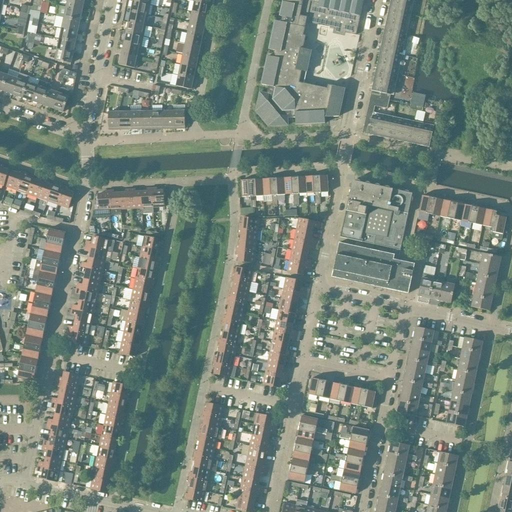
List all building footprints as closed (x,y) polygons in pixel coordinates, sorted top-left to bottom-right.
[(84,0),(81,0),(67,0),(66,8),(82,11),(84,0)] [(275,21),(269,50),(276,51),(274,58),(267,57),(261,85),(268,87),(267,94),(260,93),(255,112),(268,127),(287,126),(287,119),(295,118),(295,125),(325,124),(324,118),(339,117),(344,89),(327,85),(327,89),(304,84),(311,51),(303,49),(305,36),(303,36),(306,23),(340,30),(340,32),(356,35),(363,0),(285,0),(285,2),(283,2),(280,16),(282,17),(281,22),(275,21)] [(390,0),(389,11),(407,15),(410,0),(390,0)] [(150,5),(132,2),(130,12),(147,16),(150,5)] [(211,6),(194,2),(192,12),(209,16),(211,6)] [(82,11),(66,8),(59,6),(57,17),(64,18),(80,22),(82,11)] [(38,24),(39,20),(40,13),(32,11),(29,22),(38,24)] [(389,11),(384,31),(403,35),(407,15),(389,11)] [(147,16),(130,12),(128,23),(145,26),(147,16)] [(209,16),(192,12),(189,23),(207,27),(209,16)] [(80,22),(64,18),(61,29),(77,32),(80,22)] [(37,27),(38,24),(29,22),(27,32),(36,34),(37,27)] [(145,26),(128,23),(126,33),(143,37),(145,26)] [(207,27),(189,23),(187,34),(204,37),(207,27)] [(77,32),(61,29),(59,39),(75,43),(77,32)] [(384,31),(380,51),(399,55),(403,35),(384,31)] [(143,37),(126,33),(123,44),(141,48),(143,37)] [(204,37),(187,34),(185,44),(202,48),(204,37)] [(75,43),(59,39),(57,50),(73,53),(75,43)] [(141,48),(123,44),(121,55),(138,58),(141,48)] [(202,48),(185,44),(183,55),(200,58),(202,48)] [(73,53),(57,50),(54,61),(70,64),(73,53)] [(380,51),(376,71),(394,75),(399,55),(380,51)] [(138,58),(121,55),(119,65),(136,69),(138,58)] [(200,58),(183,55),(180,65),(197,69),(200,58)] [(197,69),(180,65),(178,76),(195,80),(197,69)] [(77,74),(70,72),(66,70),(64,76),(63,78),(67,80),(68,77),(75,80),(77,74)] [(376,71),(371,91),(390,95),(394,75),(376,71)] [(19,74),(17,79),(12,95),(22,98),(27,83),(29,77),(19,74)] [(17,79),(7,76),(2,91),(12,95),(17,79)] [(195,80),(178,76),(176,87),(193,91),(195,80)] [(39,81),(37,86),(32,102),(42,105),(48,90),(50,84),(39,81)] [(37,86),(27,83),(22,98),(32,102),(37,86)] [(60,90),(58,94),(58,93),(52,109),(63,113),(70,93),(69,91),(61,89),(60,90)] [(58,93),(48,90),(42,105),(52,109),(58,93)] [(387,109),(390,95),(371,91),(362,134),(368,135),(372,117),(375,107),(387,109)] [(413,94),(410,105),(417,107),(423,108),(425,97),(413,94)] [(130,112),(119,113),(119,130),(130,130),(130,112)] [(141,112),(130,112),(130,130),(141,130),(141,112)] [(152,112),(141,112),(141,130),(152,130),(152,112)] [(162,112),(152,112),(152,130),(163,130),(162,112)] [(173,112),(162,112),(163,130),(173,129),(173,112)] [(185,129),(184,116),(184,112),(173,112),(173,129),(185,129)] [(108,113),(108,130),(119,130),(119,113),(108,113)] [(393,121),(372,117),(368,135),(389,140),(393,121)] [(413,125),(393,121),(389,140),(409,144),(413,125)] [(433,130),(413,125),(409,144),(429,148),(433,130)] [(4,166),(0,165),(0,185),(3,186),(9,171),(3,169),(4,166)] [(17,174),(12,172),(6,187),(17,191),(23,173),(18,172),(17,174)] [(28,175),(23,173),(17,191),(27,195),(32,179),(27,177),(28,175)] [(327,176),(316,177),(317,193),(320,193),(328,193),(327,176)] [(305,177),(295,178),(296,195),(298,195),(306,194),(305,177)] [(316,177),(305,177),(306,194),(315,194),(315,199),(320,199),(320,193),(317,193),(316,177)] [(295,178),(284,179),(285,195),(293,195),(293,200),(298,200),(298,195),(296,195),(295,178)] [(38,181),(32,179),(27,195),(37,198),(43,180),(39,179),(38,181)] [(273,179),(262,180),(263,197),(272,196),(272,201),(277,201),(277,196),(274,196),(273,179)] [(284,179),(273,179),(274,196),(277,196),(285,195),(284,179)] [(48,182),(43,180),(37,198),(47,202),(53,186),(47,184),(48,182)] [(262,180),(251,181),(252,197),(255,197),(263,197),(262,180)] [(251,181),(240,181),(241,198),(250,197),(250,203),(255,202),(255,197),(252,197),(251,181)] [(406,221),(410,201),(413,202),(414,197),(412,194),(410,194),(409,193),(409,192),(408,192),(407,191),(406,191),(405,191),(404,192),(403,192),(400,191),(399,190),(398,189),(397,189),(396,189),(395,189),(394,190),(393,190),(390,189),(390,188),(389,188),(388,187),(387,187),(386,187),(385,187),(384,188),(380,187),(380,186),(379,186),(378,185),(377,185),(376,185),(375,185),(374,186),(371,185),(370,184),(369,183),(368,183),(367,183),(366,183),(365,183),(364,184),(361,183),(361,182),(360,182),(360,181),(359,181),(358,181),(357,181),(356,181),(355,181),(354,182),(352,181),(352,183),(351,184),(350,184),(350,185),(349,186),(349,187),(349,188),(350,189),(350,190),(340,238),(400,251),(405,227),(406,226),(407,225),(407,224),(407,223),(407,222),(406,221)] [(58,188),(53,186),(47,202),(58,205),(64,187),(59,186),(58,188)] [(69,189),(64,187),(58,205),(68,209),(74,193),(68,191),(69,189)] [(147,192),(141,192),(142,209),(142,215),(153,214),(153,208),(152,189),(147,189),(147,192)] [(157,189),(152,189),(153,208),(164,207),(163,191),(157,191),(157,189)] [(132,215),(131,209),(130,190),(125,191),(125,193),(119,193),(121,216),(132,215)] [(142,209),(141,192),(135,192),(135,190),(130,190),(131,209),(142,209)] [(114,191),(109,192),(110,216),(121,216),(119,193),(114,194),(114,191)] [(104,194),(97,195),(98,202),(95,202),(92,217),(110,216),(109,192),(103,192),(104,194)] [(429,215),(433,199),(422,196),(417,219),(428,221),(429,215)] [(443,201),(433,199),(429,215),(440,217),(443,201)] [(19,211),(20,207),(22,202),(15,200),(13,205),(12,205),(11,208),(19,211)] [(454,203),(443,201),(440,217),(450,219),(454,203)] [(465,205),(454,203),(450,219),(461,222),(465,205)] [(475,208),(465,205),(461,222),(472,224),(475,208)] [(486,210),(475,208),(472,224),(482,226),(486,210)] [(497,212),(486,210),(482,226),(492,228),(493,228),(495,216),(496,216),(497,212)] [(503,235),(506,219),(496,216),(495,216),(493,228),(492,228),(491,232),(492,232),(491,238),(502,241),(503,235)] [(258,231),(259,220),(242,218),(242,224),(239,224),(239,229),(258,231)] [(320,223),(298,219),(296,230),(312,233),(313,228),(319,229),(320,223)] [(65,233),(49,229),(47,240),(63,244),(65,233)] [(256,242),(258,231),(239,229),(238,234),(241,234),(240,240),(256,242)] [(312,233),(296,230),(294,240),(315,245),(316,240),(311,239),(312,233)] [(424,239),(425,236),(426,231),(419,230),(419,234),(417,234),(416,237),(424,239)] [(114,241),(93,237),(92,243),(86,242),(85,247),(107,251),(112,252),(114,241)] [(163,241),(144,237),(142,248),(158,251),(159,246),(162,246),(163,241)] [(63,244),(47,240),(44,251),(60,254),(63,244)] [(255,253),(256,242),(240,240),(239,246),(237,246),(237,251),(255,253)] [(315,245),(294,240),(291,251),(308,254),(309,249),(314,250),(315,245)] [(394,255),(339,243),(331,278),(364,285),(408,294),(414,265),(393,260),(394,255)] [(110,263),(112,252),(107,251),(85,247),(84,252),(89,253),(88,258),(110,263)] [(158,251),(142,248),(139,258),(158,262),(159,257),(157,257),(158,251)] [(60,254),(44,251),(42,261),(58,265),(60,254)] [(254,264),(255,253),(237,251),(236,256),(238,256),(238,262),(254,264)] [(308,254),(291,251),(289,262),(311,266),(312,261),(306,260),(308,254)] [(272,266),(274,257),(271,256),(271,254),(266,253),(265,257),(266,257),(264,265),(269,266),(272,266)] [(500,258),(483,254),(480,265),(498,269),(500,258)] [(108,272),(110,263),(88,258),(87,264),(82,263),(81,268),(102,273),(105,273),(108,272)] [(158,262),(139,258),(137,269),(153,272),(155,267),(157,267),(158,262)] [(58,265),(42,261),(40,272),(56,276),(58,265)] [(311,266),(289,262),(287,273),(303,276),(304,270),(310,271),(311,266)] [(498,269),(480,265),(478,275),(496,279),(498,269)] [(100,283),(102,273),(81,268),(80,273),(85,274),(84,279),(100,283)] [(250,282),(253,271),(236,268),(235,274),(233,273),(232,278),(250,282)] [(153,272),(137,269),(135,279),(154,283),(155,278),(152,278),(153,272)] [(56,276),(40,272),(37,283),(54,286),(56,276)] [(429,299),(433,281),(434,276),(423,274),(418,296),(429,299)] [(496,279),(478,275),(476,286),(493,290),(496,279)] [(248,293),(250,282),(232,278),(231,283),(233,284),(232,289),(248,293)] [(302,282),(286,278),(283,289),(305,294),(306,289),(301,288),(302,282)] [(28,280),(23,280),(20,279),(18,287),(22,288),(22,285),(26,286),(28,280)] [(100,283),(84,279),(83,285),(77,284),(76,289),(98,294),(100,283)] [(154,283),(135,279),(133,290),(149,293),(150,288),(152,288),(154,283)] [(443,283),(433,281),(429,299),(440,301),(443,283)] [(54,286),(37,283),(35,293),(51,297),(54,286)] [(455,286),(443,283),(440,301),(451,303),(455,286)] [(493,290),(476,286),(474,297),(491,300),(493,290)] [(98,294),(76,289),(75,294),(80,295),(79,301),(95,304),(98,294)] [(232,289),(231,295),(228,294),(227,299),(246,303),(248,293),(232,289)] [(305,294),(283,289),(281,300),(297,303),(298,298),(304,299),(305,294)] [(149,293),(133,290),(130,301),(149,305),(150,299),(148,299),(149,293)] [(51,297),(35,293),(33,304),(49,307),(51,297)] [(491,300),(474,297),(471,308),(489,312),(491,300)] [(246,303),(227,299),(226,304),(229,305),(227,310),(243,314),(246,303)] [(297,303),(281,300),(279,310),(300,315),(301,310),(296,309),(297,303)] [(95,304),(79,301),(78,306),(73,305),(72,310),(93,315),(95,304)] [(149,305),(130,301),(128,311),(144,315),(146,309),(148,310),(149,305)] [(49,307),(33,304),(31,314),(47,318),(49,307)] [(93,315),(72,310),(70,315),(76,316),(75,322),(91,325),(93,315)] [(243,314),(227,310),(226,316),(224,316),(223,321),(241,325),(243,314)] [(300,315),(279,310),(276,321),(293,324),(294,319),(299,320),(300,315)] [(144,315),(128,311),(126,322),(144,326),(145,321),(143,320),(144,315)] [(47,318),(31,314),(28,325),(44,329),(47,318)] [(241,325),(223,321),(222,326),(224,326),(223,332),(239,335),(241,325)] [(293,324),(276,321),(274,332),(296,336),(297,331),(291,330),(293,324)] [(91,325),(75,322),(73,328),(68,326),(67,331),(88,336),(91,325)] [(144,326),(126,322),(124,332),(140,336),(141,330),(143,331),(144,326)] [(44,329),(28,325),(26,336),(42,339),(44,329)] [(433,331),(416,328),(413,339),(431,343),(431,345),(436,346),(437,341),(432,340),(433,331)] [(88,336),(67,331),(66,336),(71,337),(70,343),(86,347),(88,336)] [(140,336),(124,332),(121,343),(140,347),(141,342),(139,341),(140,336)] [(239,335),(223,332),(222,337),(219,337),(218,342),(237,346),(239,335)] [(296,336),(274,332),(272,342),(288,346),(289,340),(294,341),(296,336)] [(42,339),(26,336),(24,346),(40,350),(42,339)] [(482,342),(465,338),(462,349),(480,353),(482,342)] [(431,343),(413,339),(411,349),(429,353),(431,345),(431,343)] [(237,346),(218,342),(217,347),(219,347),(218,353),(234,356),(237,346)] [(288,346),(272,342),(270,353),(291,358),(292,353),(287,352),(288,346)] [(140,347),(121,343),(119,354),(135,357),(136,351),(139,352),(140,347)] [(40,350),(24,346),(22,357),(38,360),(40,350)] [(429,353),(411,349),(409,360),(427,364),(426,366),(431,367),(432,362),(427,361),(429,353)] [(480,353),(462,349),(460,360),(478,364),(480,353)] [(234,356),(218,353),(217,359),(215,358),(214,363),(232,367),(234,356)] [(291,358),(270,353),(267,364),(284,367),(285,361),(290,363),(291,358)] [(38,360),(22,357),(19,367),(35,371),(38,360)] [(427,364),(409,360),(407,370),(424,374),(426,366),(427,364)] [(478,364),(460,360),(458,370),(475,374),(478,364)] [(236,368),(232,367),(214,363),(213,368),(215,369),(214,375),(234,379),(236,368)] [(284,367),(267,364),(265,374),(286,379),(288,374),(282,373),(284,367)] [(35,371),(19,367),(17,378),(33,382),(35,371)] [(424,374),(407,370),(404,381),(422,385),(421,387),(427,388),(427,384),(422,383),(424,374)] [(475,374),(458,370),(455,381),(473,385),(475,374)] [(80,376),(64,372),(63,378),(57,377),(56,382),(78,387),(80,376)] [(286,379),(265,374),(263,385),(279,389),(280,383),(285,384),(286,379)] [(322,381),(311,379),(308,395),(319,397),(322,381)] [(333,383),(322,381),(319,397),(329,400),(333,383)] [(422,385),(404,381),(402,391),(420,395),(421,387),(422,385)] [(473,385),(455,381),(453,391),(471,395),(473,385)] [(78,387),(56,382),(55,387),(60,388),(59,394),(75,397),(78,387)] [(129,386),(113,383),(110,394),(129,398),(130,393),(128,392),(129,386)] [(343,386),(333,383),(329,400),(340,402),(343,386)] [(354,388),(343,386),(340,402),(350,404),(354,388)] [(365,390),(354,388),(350,404),(361,407),(365,390)] [(376,393),(365,390),(361,407),(372,409),(376,393)] [(420,395),(402,391),(400,402),(417,406),(417,408),(422,409),(423,405),(418,404),(420,395)] [(471,395),(453,391),(451,402),(469,406),(471,395)] [(75,397),(59,394),(58,399),(53,398),(52,403),(73,408),(75,397)] [(129,398),(110,394),(108,404),(124,408),(126,402),(128,403),(129,398)] [(417,406),(400,402),(397,413),(415,417),(417,408),(417,406)] [(469,406),(451,402),(449,413),(466,416),(469,406)] [(73,408),(52,403),(51,408),(56,409),(55,415),(71,419),(73,408)] [(124,408),(108,404),(106,415),(124,419),(125,414),(123,413),(124,408)] [(207,404),(206,410),(204,409),(203,414),(221,418),(224,407),(207,404)] [(243,410),(242,420),(251,421),(253,411),(243,410)] [(466,416),(449,413),(446,424),(464,428),(466,416)] [(221,418),(203,414),(202,419),(204,420),(203,425),(219,429),(221,418)] [(273,418),(256,414),(254,425),(276,430),(277,425),(271,424),(273,418)] [(71,419),(55,415),(53,421),(48,419),(47,425),(69,429),(71,419)] [(124,419),(106,415),(104,426),(120,429),(121,423),(123,424),(124,419)] [(302,416),(299,427),(315,431),(316,428),(318,420),(302,416)] [(69,429),(47,425),(46,430),(51,431),(50,436),(66,440),(69,429)] [(223,429),(219,429),(203,425),(202,431),(199,430),(198,435),(217,439),(221,440),(223,429)] [(276,430),(254,425),(252,436),(268,439),(269,434),(275,435),(276,430)] [(120,429),(104,426),(101,436),(120,440),(121,435),(119,435),(120,429)] [(299,427),(297,438),(313,441),(315,433),(320,434),(321,429),(316,428),(315,431),(299,427)] [(369,431),(353,427),(351,436),(346,435),(345,439),(350,441),(350,438),(367,441),(369,431)] [(217,439),(198,435),(197,440),(199,441),(198,446),(214,450),(217,439)] [(66,440),(50,436),(49,442),(44,441),(42,446),(64,451),(66,440)] [(120,440),(101,436),(99,447),(115,450),(116,445),(119,445),(120,440)] [(268,439),(252,436),(250,446),(271,451),(272,446),(267,445),(268,439)] [(297,438),(295,448),(311,452),(312,449),(313,441),(297,438)] [(350,438),(350,441),(348,449),(364,452),(367,441),(350,438)] [(409,446),(391,442),(389,453),(406,457),(406,459),(411,460),(412,456),(407,455),(409,446)] [(64,451),(42,446),(41,451),(47,452),(45,458),(62,461),(64,451)] [(198,446),(197,452),(195,451),(194,456),(212,460),(214,450),(198,446)] [(271,451),(250,446),(247,457),(264,460),(265,455),(270,456),(271,451)] [(115,450),(99,447),(97,458),(115,461),(116,456),(114,456),(115,450)] [(309,462),(310,454),(316,455),(317,450),(312,449),(311,452),(295,448),(292,459),(309,462)] [(364,452),(348,449),(346,457),(341,456),(340,461),(345,462),(346,459),(362,463),(364,452)] [(406,457),(389,453),(387,464),(404,468),(406,459),(406,457)] [(458,456),(440,453),(438,464),(455,468),(458,456)] [(212,460),(194,456),(192,462),(195,462),(194,468),(210,471),(212,460)] [(264,460),(247,457),(245,467),(266,472),(268,467),(262,466),(264,460)] [(62,461),(45,458),(44,463),(39,462),(38,467),(59,472),(62,461)] [(115,461),(97,458),(94,468),(111,472),(112,466),(114,466),(115,461)] [(309,462),(292,459),(290,469),(306,473),(307,470),(309,462)] [(346,459),(345,462),(344,470),(360,473),(362,463),(346,459)] [(404,468),(387,464),(384,474),(402,478),(401,480),(407,481),(407,477),(402,476),(404,468)] [(455,468),(438,464),(435,474),(453,478),(455,468)] [(59,472),(38,467),(37,472),(42,473),(41,479),(57,483),(59,472)] [(266,472),(245,467),(243,478),(259,482),(260,476),(265,477),(266,472)] [(111,472),(94,468),(92,479),(111,483),(112,478),(109,477),(111,472)] [(194,468),(192,473),(190,473),(189,478),(208,482),(210,471),(194,468)] [(290,469),(288,480),(304,484),(306,475),(311,476),(312,471),(307,470),(306,473),(290,469)] [(360,473),(344,470),(342,478),(337,477),(336,482),(341,483),(341,480),(358,484),(360,473)] [(402,478),(384,474),(382,485),(400,489),(401,480),(402,478)] [(453,478),(435,474),(433,485),(451,489),(453,478)] [(511,475),(507,474),(506,478),(505,478),(503,486),(511,487),(511,475)] [(208,482),(189,478),(188,483),(190,483),(189,489),(205,492),(208,482)] [(259,482),(243,478),(240,489),(262,493),(263,488),(258,487),(259,482)] [(111,483),(92,479),(90,490),(106,493),(107,487),(110,488),(111,483)] [(358,484),(341,480),(341,483),(339,491),(355,495),(358,484)] [(400,489),(382,485),(380,496),(397,500),(397,502),(402,503),(403,498),(398,497),(400,489)] [(451,489),(433,485),(431,495),(448,499),(451,489)] [(511,487),(503,486),(502,494),(503,494),(502,498),(511,499),(511,487)] [(189,489),(188,494),(186,494),(184,499),(203,503),(205,492),(189,489)] [(262,493),(240,489),(238,499),(254,503),(256,497),(261,498),(262,493)] [(448,499),(431,495),(429,506),(446,510),(448,499)] [(397,500),(380,496),(377,506),(395,510),(397,502),(397,500)] [(511,511),(511,499),(502,498),(501,502),(500,501),(498,509),(511,511)] [(254,503),(238,499),(236,510),(244,511),(257,511),(258,509),(253,508),(254,503)] [(305,511),(306,508),(307,502),(297,500),(295,506),(294,511),(305,511)]
